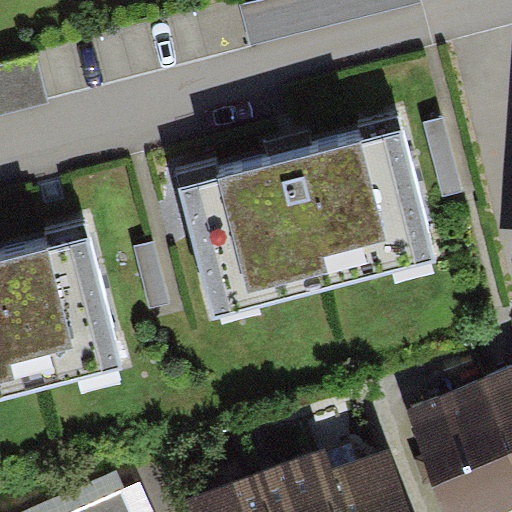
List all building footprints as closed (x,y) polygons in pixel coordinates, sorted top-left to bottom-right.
[(248,0),(255,34),(425,0),(248,0)] [(42,39),(0,48),(0,101),(54,90),(42,39)] [(405,108),(181,167),(216,297),(439,237),(405,108)] [(84,220),(0,241),(0,375),(117,345),(84,220)] [(511,360),(405,408),(451,511),(483,511),(511,499),(511,360)] [(417,511),(387,426),(195,493),(201,511),(417,511)]
